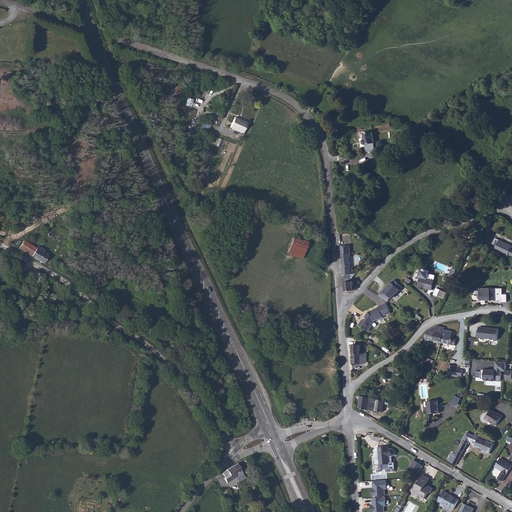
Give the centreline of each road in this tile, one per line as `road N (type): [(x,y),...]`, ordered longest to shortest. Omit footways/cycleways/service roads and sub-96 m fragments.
road 1 (secondary): [(269,428),(81,0)]
road 2 (unclassified): [(111,35),(264,87),(302,109),(325,159),(340,303)]
road 3 (unclassified): [(233,453),(141,340),(0,245)]
road 4 (unclassified): [(340,303),(399,249),(502,203)]
road 5 (residential): [(346,388),(428,324),(511,314)]
road 6 (unclassified): [(348,420),(382,430),(507,505)]
